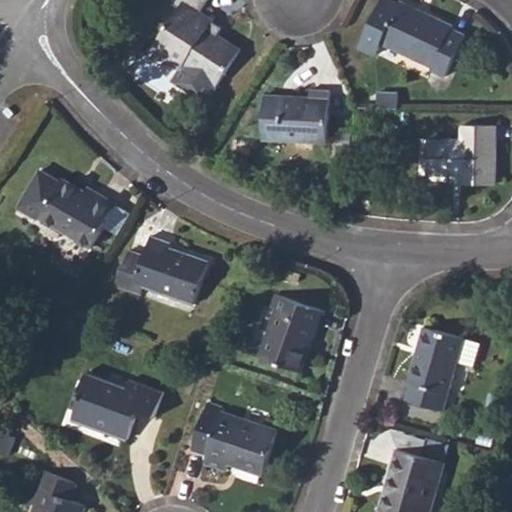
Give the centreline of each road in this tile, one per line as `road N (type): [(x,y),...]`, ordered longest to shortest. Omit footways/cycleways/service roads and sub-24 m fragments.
road 1 (residential): [(386,257),(216,203),(155,166),(64,78),(40,40)]
road 2 (residential): [(318,511),(386,257)]
road 3 (residential): [(511,251),(386,257)]
